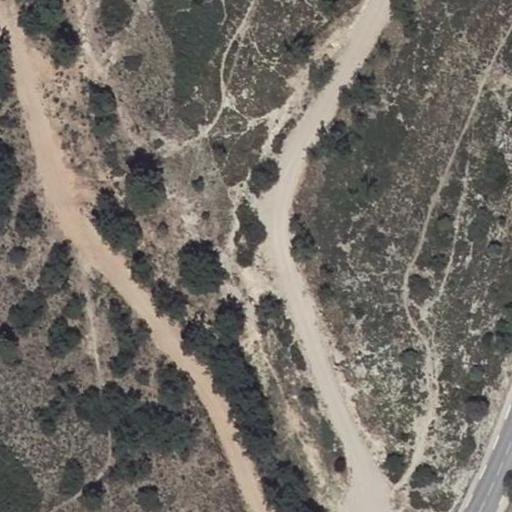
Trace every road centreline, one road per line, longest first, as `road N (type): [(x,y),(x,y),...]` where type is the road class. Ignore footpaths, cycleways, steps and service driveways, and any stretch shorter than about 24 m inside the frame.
road 1 (track): [(0,31),(19,48),(51,168),(92,243),(184,347),(268,511)]
road 2 (track): [(370,511),(356,418),(297,297),(279,192),(293,143),(379,0)]
road 3 (track): [(511,40),(436,198),(409,290),(438,401),(408,490),(384,511)]
